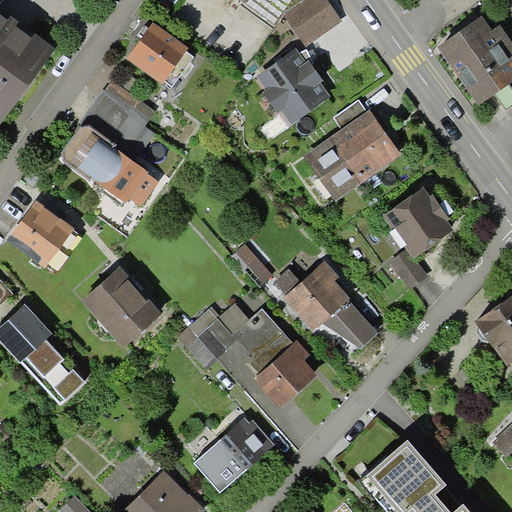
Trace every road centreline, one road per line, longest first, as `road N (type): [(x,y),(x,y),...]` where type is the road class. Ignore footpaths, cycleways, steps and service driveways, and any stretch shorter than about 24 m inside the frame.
road 1 (residential): [(256,511),(511,234)]
road 2 (primary): [(511,200),(365,0)]
road 3 (residential): [(138,0),(0,189)]
